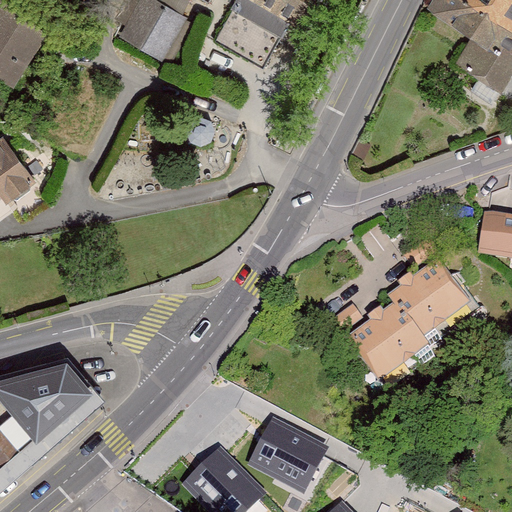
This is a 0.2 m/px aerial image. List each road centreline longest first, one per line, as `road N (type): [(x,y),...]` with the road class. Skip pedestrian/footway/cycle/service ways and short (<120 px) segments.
road 1 (primary): [(36,511),(194,354)]
road 2 (primary): [(302,198),(402,0)]
road 3 (residential): [(511,152),(349,208),(302,198)]
road 4 (tertiary): [(0,349),(110,323),(154,330),(194,354)]
road 5 (primary): [(194,354),(302,198)]
